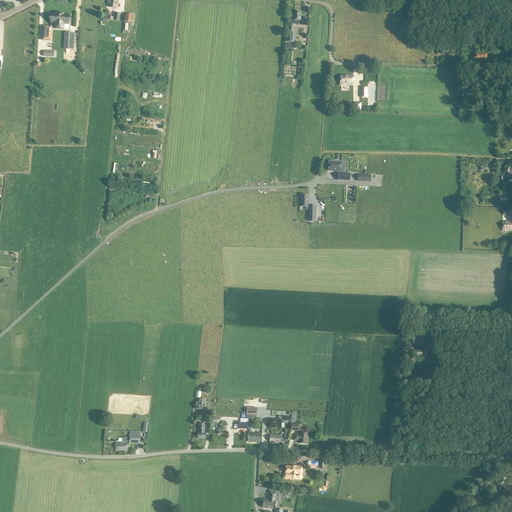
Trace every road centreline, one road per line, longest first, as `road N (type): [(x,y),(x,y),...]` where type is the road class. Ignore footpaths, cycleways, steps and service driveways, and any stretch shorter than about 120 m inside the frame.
road 1 (unclassified): [(0,336),(127,225),(213,194),(309,182),(318,161)]
road 2 (unclassified): [(318,452),(93,457),(0,443)]
road 3 (track): [(511,456),(318,452)]
road 4 (unclassified): [(376,64),(334,62),(330,8),(299,0)]
